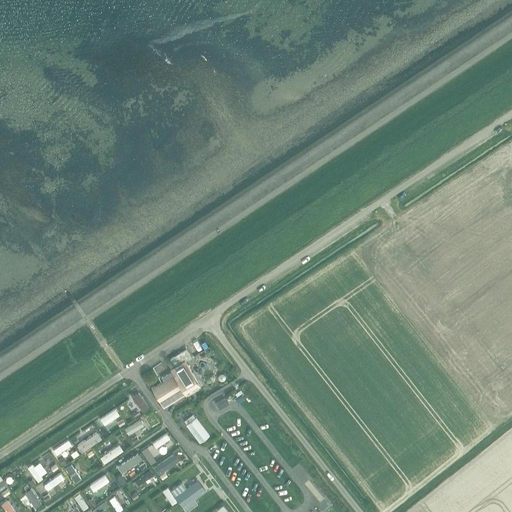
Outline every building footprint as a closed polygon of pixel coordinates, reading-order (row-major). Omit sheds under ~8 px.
[(203,329),(192,334),(196,342),(207,336),(203,329)] [(200,385),(195,377),(185,362),(192,358),(186,349),(170,359),(175,366),(171,369),(174,375),(152,388),(163,408),(200,385)] [(203,356),(202,363),(215,364),(216,351),(197,350),(197,356),(203,356)] [(219,373),(225,377),(228,371),(222,368),(219,373)] [(140,386),(134,392),(148,407),(154,402),(140,386)] [(216,403),(219,408),(230,403),(227,397),(216,403)] [(117,402),(101,412),(106,421),(123,410),(117,402)] [(145,414),(127,421),(130,428),(147,421),(145,414)] [(199,442),(209,435),(196,417),(186,425),(199,442)] [(101,426),(80,439),(85,446),(106,434),(101,426)] [(154,436),(159,443),(173,433),(168,426),(154,436)] [(58,448),(75,442),(72,435),(56,441),(58,448)] [(108,459),(126,445),(121,438),(102,452),(108,459)] [(154,457),(163,473),(170,469),(167,465),(184,455),(176,443),(154,457)] [(138,445),(115,463),(122,471),(145,453),(138,445)] [(41,461),(53,453),(50,449),(38,457),(41,461)] [(74,458),(68,463),(77,476),(84,471),(74,458)] [(37,459),(31,462),(40,478),(46,475),(37,459)] [(135,477),(142,485),(158,471),(152,463),(135,477)] [(40,484),(41,486),(47,481),(51,486),(68,473),(63,466),(40,484)] [(107,468),(91,477),(96,487),(113,477),(107,468)] [(205,491),(197,480),(186,488),(182,483),(171,490),(183,507),(205,491)] [(84,485),(89,491),(94,487),(89,481),(84,485)] [(8,492),(14,487),(10,482),(4,487),(8,492)] [(26,498),(32,495),(35,502),(43,498),(36,484),(22,491),(26,498)] [(118,489),(124,495),(128,491),(123,485),(118,489)] [(85,506),(91,503),(83,488),(77,491),(85,506)] [(117,491),(111,495),(119,508),(126,504),(117,491)] [(21,511),(11,494),(5,497),(13,511),(21,511)] [(235,511),(228,499),(220,503),(224,511),(235,511)] [(62,511),(66,508),(59,502),(55,507),(51,503),(47,509),(50,511),(62,511)]
